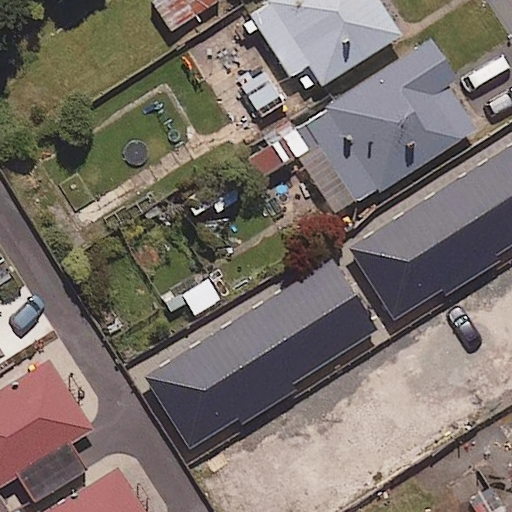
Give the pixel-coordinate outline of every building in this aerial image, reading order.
[(218,0),(217,0),(151,0),(170,30),(218,0)] [(402,34),(379,0),(268,0),(266,2),(320,85),(402,34)] [(421,43),(325,106),(379,189),(474,128),(421,43)] [(212,103),(228,127),(256,109),(262,118),(285,103),(264,70),(212,103)] [(298,156),(284,136),(279,128),(244,152),(262,179),(298,156)] [(511,143),(350,247),(395,319),(511,245),(511,143)] [(332,260),(144,374),(189,447),(377,329),(332,260)] [(511,365),(511,274),(349,381),(377,425),(407,405),(421,426),(511,365)] [(93,428),(49,360),(0,391),(0,486),(17,475),(34,501),(85,468),(69,443),(93,428)] [(145,511),(119,469),(49,511),(145,511)]
